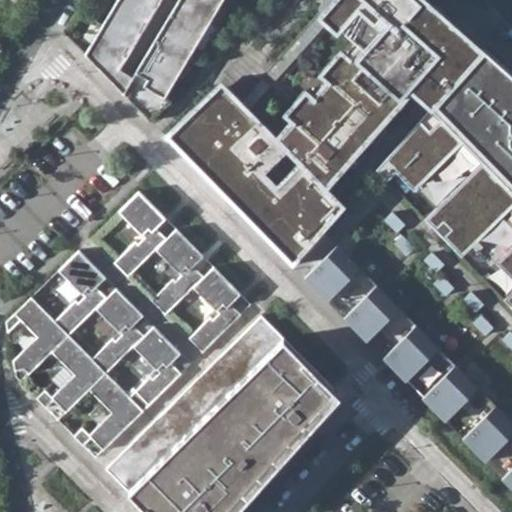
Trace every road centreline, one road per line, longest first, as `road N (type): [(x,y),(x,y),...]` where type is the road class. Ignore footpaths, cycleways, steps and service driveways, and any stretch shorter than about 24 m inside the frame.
road 1 (residential): [(388,405),(142,143),(33,48)]
road 2 (residential): [(0,391),(119,511)]
road 3 (residential): [(388,405),(287,511)]
road 4 (residential): [(488,511),(388,405)]
road 5 (residential): [(0,391),(24,511)]
